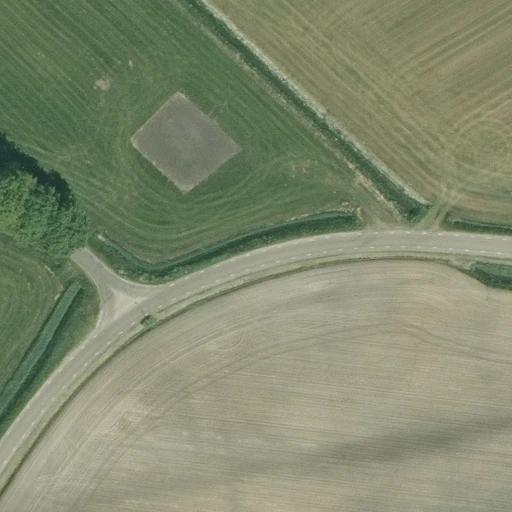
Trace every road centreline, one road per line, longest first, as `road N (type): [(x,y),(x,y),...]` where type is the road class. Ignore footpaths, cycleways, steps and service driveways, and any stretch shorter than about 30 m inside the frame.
road 1 (unclassified): [(137,308),(253,260),(363,240),(511,248)]
road 2 (unclassified): [(0,456),(52,381),(137,308)]
road 3 (unclassified): [(137,308),(80,254),(0,209)]
